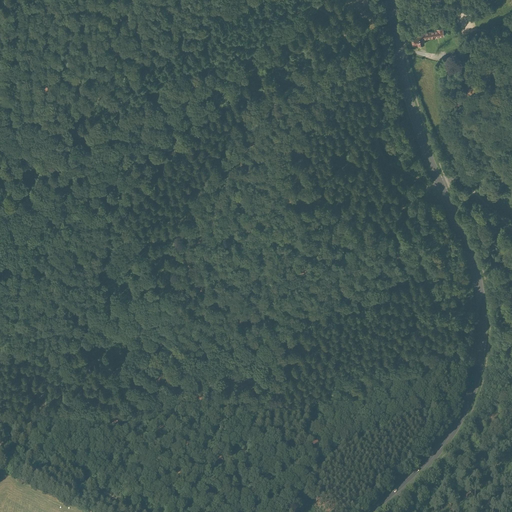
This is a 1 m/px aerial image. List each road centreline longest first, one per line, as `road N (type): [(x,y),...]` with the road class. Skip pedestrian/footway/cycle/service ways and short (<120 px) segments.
road 1 (primary): [(373,511),(454,427),(482,330),(470,255),(407,95),(391,0)]
road 2 (track): [(153,302),(280,321),(398,277),(412,264),(415,244),(384,164)]
road 3 (track): [(31,179),(174,73),(279,27)]
road 4 (track): [(384,164),(348,47),(316,5)]
road 5 (track): [(141,511),(43,455),(0,444)]
road 6 (unknown): [(220,108),(316,5)]
road 7 (unknown): [(133,196),(220,108)]
